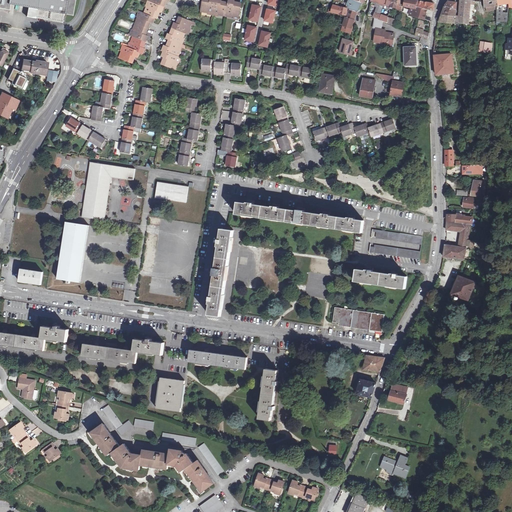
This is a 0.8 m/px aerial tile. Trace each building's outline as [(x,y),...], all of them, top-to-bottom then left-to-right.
[(0,0),(0,9),(5,11),(8,11),(9,5),(35,10),(34,19),(60,24),(62,15),(71,17),(74,0),(0,0)] [(154,0),(153,4),(166,9),(167,5),(168,1),(171,3),(172,0),(154,0)] [(240,19),(242,4),(235,3),(236,0),(234,0),(230,0),(229,5),(228,14),(233,15),(233,17),(234,17),(240,19)] [(397,11),(398,7),(399,0),(394,0),(392,7),(390,13),(396,15),(397,11)] [(406,0),(405,7),(405,8),(413,10),(417,11),(418,9),(419,2),(413,1),(409,0),(406,0)] [(468,25),(469,25),(469,10),(474,11),(474,1),(467,0),(461,0),(460,17),(459,24),(466,25),(468,25)] [(511,0),(485,0),(486,2),(486,8),(486,9),(488,9),(488,8),(496,6),(497,18),(497,24),(500,24),(507,24),(509,9),(511,9),(511,0)] [(209,13),(215,14),(217,2),(211,1),(211,2),(204,1),(201,13),(204,14),(209,15),(209,13)] [(222,3),(217,2),(215,14),(218,14),(220,15),(219,16),(227,18),(228,14),(229,5),(222,4),(222,3)] [(358,14),(362,4),(355,2),(354,2),(352,8),(351,9),(350,11),(357,13),(358,14)] [(419,2),(418,9),(428,11),(434,12),(435,4),(430,3),(419,2)] [(375,15),(381,17),(383,12),(385,5),(380,3),(375,15)] [(164,14),(166,9),(153,4),(152,4),(150,8),(149,8),(146,15),(158,20),(159,20),(161,16),(162,13),(164,14)] [(262,8),(255,6),(251,21),(260,23),(262,12),(262,8)] [(444,10),(442,14),(456,16),(457,16),(457,13),(458,13),(458,10),(457,10),(445,6),(444,10)] [(347,18),(349,14),(347,14),(347,11),(333,7),(331,14),(347,18)] [(417,11),(413,10),(412,18),(415,19),(421,20),(426,21),(428,11),(418,9),(417,11)] [(345,19),(343,28),(350,29),(353,22),(357,13),(350,11),(349,14),(347,18),(347,20),(345,19)] [(440,23),(459,24),(460,17),(459,17),(457,16),(456,16),(442,14),(440,22),(439,23),(440,23)] [(141,19),(138,26),(151,31),(153,28),(154,24),(156,24),(158,20),(146,15),(144,15),(142,20),(141,19)] [(175,24),(173,30),(187,35),(188,35),(190,30),(191,30),(194,24),(181,19),(179,22),(178,25),(175,24)] [(380,21),(376,19),(374,28),(377,29),(374,42),(383,44),(383,46),(392,48),(395,35),(386,33),(387,31),(382,30),(384,23),(382,22),(380,21)] [(350,29),(343,28),(342,29),(351,31),(355,23),(353,22),(350,29)] [(430,36),(429,35),(424,34),(424,32),(423,31),(425,24),(420,23),(418,31),(417,35),(417,36),(423,38),(425,39),(429,40),(430,36)] [(151,31),(138,26),(135,33),(137,34),(135,38),(135,39),(149,44),(150,39),(149,38),(150,35),(151,31)] [(258,28),(250,26),(247,41),(255,43),(258,32),(257,32),(258,28)] [(187,35),(173,30),(172,33),(171,36),(170,35),(168,41),(170,42),(180,46),(182,41),(185,42),(187,35)] [(270,48),(273,34),(265,32),(264,35),(261,47),(270,48)] [(149,44),(135,39),(133,46),(134,46),(132,51),(142,55),(146,56),(148,51),(146,50),(147,47),(149,44)] [(349,51),(353,52),(355,44),(344,41),(341,53),(348,55),(349,51)] [(180,46),(170,42),(169,46),(168,48),(165,47),(163,52),(165,53),(177,58),(179,53),(181,53),(183,47),(180,46)] [(140,60),(142,55),(132,51),(128,49),(126,55),(124,54),(122,61),(135,66),(136,63),(138,59),(140,60)] [(416,49),(405,49),(406,67),(418,66),(416,49)] [(3,50),(0,55),(0,65),(2,67),(9,53),(7,52),(3,50)] [(177,58),(165,53),(163,58),(165,59),(164,62),(163,66),(176,71),(179,64),(178,64),(180,59),(177,58)] [(445,56),(435,57),(435,59),(436,72),(437,76),(453,75),(453,79),(458,78),(458,74),(454,75),(453,65),(453,62),(452,62),(452,55),(450,55),(449,54),(445,55),(445,56)] [(254,60),(250,59),(248,69),(252,70),(261,71),(262,66),(263,62),(254,60)] [(214,61),(205,60),(203,70),(210,71),(212,72),(212,71),(216,71),(217,63),(217,61),(214,61)] [(39,62),(37,62),(37,64),(33,63),(24,62),(23,70),(24,70),(23,72),(24,74),(27,75),(32,76),(32,74),(46,77),(48,65),(40,63),(39,63),(39,62)] [(226,65),(217,63),(216,71),(215,74),(223,75),(225,75),(229,75),(230,65),(226,65)] [(234,66),(230,65),(229,75),(232,76),(234,77),(241,78),(242,67),(234,66)] [(266,67),(262,66),(261,71),(260,76),(264,77),(273,79),(275,69),(266,67)] [(292,67),(288,66),(288,71),(287,76),(290,77),(300,78),(302,69),(292,67)] [(28,79),(19,75),(20,72),(13,68),(7,81),(23,88),(28,79)] [(279,69),(275,69),(273,79),(277,79),(286,81),(287,76),(288,71),(279,69)] [(305,69),(302,69),(300,78),(304,79),(313,81),(315,71),(305,69)] [(337,79),(325,77),(322,93),(333,96),(337,79)] [(362,96),(374,98),(377,81),(365,79),(362,96)] [(104,90),(104,94),(114,96),(114,92),(116,82),(106,80),(104,90)] [(405,84),(394,82),(392,95),(398,96),(399,95),(403,96),(405,84)] [(142,99),(142,102),(147,103),(152,104),(152,100),(154,91),(144,89),(142,99)] [(6,96),(2,94),(0,98),(0,115),(10,121),(17,107),(16,106),(18,102),(6,96)] [(114,96),(104,94),(102,104),(101,108),(104,108),(111,109),(112,106),(114,96)] [(187,109),(187,113),(193,114),(197,115),(197,111),(199,101),(189,99),(187,109)] [(235,110),(234,114),(244,115),(245,112),(247,102),(237,100),(236,103),(235,110)] [(142,102),(137,101),(136,105),(135,114),(144,116),(146,107),(147,103),(142,102)] [(101,108),(95,106),(93,117),(92,120),(102,122),(103,118),(104,108),(101,108)] [(279,121),(280,125),(289,121),(288,118),(285,108),(275,112),(279,121)] [(144,116),(135,114),(134,118),(132,128),(135,128),(142,130),(144,120),(144,116)] [(197,115),(193,114),(193,118),(191,127),(201,128),(202,119),(203,116),(197,115)] [(233,123),(232,126),(237,127),(242,128),(242,124),(244,115),(234,114),(233,123)] [(77,122),(72,118),(67,127),(75,132),(78,134),(84,126),(81,124),(77,122)] [(289,121),(280,125),(283,134),(285,138),(288,137),(294,135),(293,131),(289,121)] [(385,124),(382,126),(385,135),(388,134),(398,131),(395,121),(391,122),(385,124)] [(336,126),(327,129),(330,138),(339,136),(343,134),(341,129),(340,125),(336,126)] [(349,127),(341,129),(343,134),(344,139),(353,136),(357,135),(355,130),(354,125),(350,126),(349,127)] [(359,129),(355,130),(357,135),(359,139),(362,138),(371,135),(369,130),(368,125),(359,129)] [(84,126),(78,134),(86,139),(89,141),(94,133),(91,131),(84,126)] [(232,126),(227,126),(225,135),(224,139),(234,141),(235,137),(237,127),(232,126)] [(373,129),(369,130),(371,135),(373,139),(376,138),(385,135),(382,126),(373,129)] [(125,130),(123,139),(133,141),(135,132),(135,128),(132,128),(126,127),(125,130)] [(201,128),(191,127),(190,130),(188,140),(193,141),(198,142),(200,132),(201,128)] [(324,131),(314,134),(317,143),(327,140),(330,138),(327,129),(324,131)] [(100,136),(94,133),(89,141),(101,149),(106,140),(100,136)] [(285,138),(278,140),(280,144),(283,153),(292,150),(289,140),(288,137),(285,138)] [(133,141),(123,139),(122,143),(121,153),(130,155),(132,145),(133,141)] [(188,140),(184,139),(183,143),(181,152),(191,154),(193,145),(193,141),(188,140)] [(234,141),(224,139),(223,148),(222,152),(229,153),(232,154),(232,150),(234,141)] [(191,154),(181,152),(181,153),(180,156),(179,166),(189,168),(190,158),(191,154)] [(232,154),(229,153),(228,157),(226,167),(236,168),(238,159),(238,155),(232,154)] [(454,154),(446,154),(446,166),(446,167),(454,167),(454,154)] [(82,216),(105,220),(111,176),(133,180),(135,168),(91,162),(84,206),(82,216)] [(470,167),(464,167),(464,175),(483,175),(483,167),(481,167),(470,167)] [(190,187),(158,181),(156,197),(187,203),(190,187)] [(483,197),(485,198),(484,181),(471,181),(472,196),(483,197)] [(248,202),(239,201),(237,213),(286,220),(322,225),(364,231),(366,220),(357,218),(357,215),(354,214),(350,213),(349,217),(331,215),(332,211),(328,210),(325,210),(324,213),(306,211),(306,207),(303,207),(299,206),(298,210),(281,207),(281,203),(278,203),(274,202),(273,206),(256,203),(256,200),(252,199),(249,198),(248,202)] [(475,200),(469,200),(469,201),(465,201),(464,208),(476,209),(477,206),(480,206),(480,201),(475,200)] [(464,224),(472,225),(473,225),(475,226),(475,223),(473,222),(474,218),(467,218),(459,216),(448,216),(448,222),(448,223),(453,223),(458,223),(464,224)] [(90,225),(67,222),(57,279),(81,282),(90,225)] [(453,223),(448,223),(448,231),(462,232),(461,239),(468,241),(472,225),(464,224),(458,223),(453,223)] [(209,314),(222,316),(235,230),(222,228),(221,234),(215,271),(210,306),(209,314)] [(377,229),(374,228),(374,230),(379,231),(378,237),(423,244),(424,236),(377,229)] [(468,241),(461,239),(460,246),(467,248),(468,246),(468,241)] [(376,247),(372,246),(371,252),(421,259),(422,251),(377,245),(376,247)] [(454,247),(447,246),(445,257),(453,258),(461,259),(463,259),(465,260),(467,248),(460,246),(459,248),(456,247),(454,247)] [(367,270),(358,269),(357,280),(407,288),(409,276),(399,275),(399,271),(396,271),(392,270),(392,274),(374,271),(375,268),(371,267),(367,266),(367,270)] [(44,273),(22,270),(20,283),(41,286),(44,273)] [(459,277),(454,295),(470,301),(476,283),(461,277),(459,277)] [(337,306),(335,321),(356,324),(384,328),(386,313),(350,308),(350,305),(346,305),(346,307),(337,306)] [(0,331),(0,344),(45,350),(47,339),(68,342),(70,329),(61,328),(61,325),(58,324),(55,324),(54,327),(45,326),(44,338),(37,337),(38,335),(36,335),(34,334),(34,336),(7,332),(7,330),(5,330),(3,330),(3,332),(0,331)] [(84,344),(83,356),(136,364),(138,351),(163,355),(165,342),(153,341),(153,337),(149,337),(146,336),(145,340),(136,338),(134,351),(128,350),(128,348),(127,347),(125,347),(124,349),(99,346),(99,344),(97,343),(95,343),(95,345),(84,344)] [(205,352),(191,350),(190,361),(211,364),(211,366),(215,366),(215,365),(229,367),(229,369),(236,370),(237,368),(247,369),(249,358),(234,356),(234,353),(232,353),(230,353),(230,355),(209,352),(209,350),(207,350),(205,349),(205,352)] [(365,371),(381,373),(386,359),(368,356),(365,371)] [(260,418),(272,420),(273,409),(275,409),(275,407),(276,405),(274,405),(277,385),(279,385),(279,383),(279,381),(277,381),(279,370),(268,368),(260,418)] [(186,381),(174,379),(162,377),(158,408),(182,412),(186,381)] [(19,388),(24,389),(27,389),(25,397),(34,399),(35,390),(37,380),(28,379),(21,378),(21,381),(19,388)] [(47,380),(45,385),(53,388),(54,382),(47,380)] [(358,394),(373,399),(373,397),(377,385),(363,381),(358,394)] [(409,385),(394,384),(391,400),(407,404),(411,387),(409,385)] [(71,406),(72,402),(70,402),(70,398),(72,398),(74,399),(74,395),(74,393),(61,390),(60,396),(63,397),(61,404),(71,406)] [(71,414),(70,414),(68,414),(69,409),(70,410),(71,406),(61,404),(59,404),(58,404),(57,411),(58,411),(57,417),(59,418),(68,420),(70,420),(70,417),(71,414)] [(110,407),(105,411),(117,429),(123,425),(110,407)] [(155,423),(137,420),(136,427),(154,430),(155,423)] [(131,422),(119,430),(122,436),(134,427),(131,422)] [(28,434),(26,431),(25,432),(23,429),(24,428),(25,427),(24,425),(22,423),(11,430),(14,435),(17,434),(21,440),(28,434)] [(110,456),(114,453),(122,447),(106,425),(93,433),(101,443),(110,456)] [(198,438),(165,433),(164,440),(196,445),(198,438)] [(28,434),(21,440),(26,446),(23,448),(27,452),(38,445),(36,443),(34,440),(33,441),(32,442),(29,439),(31,438),(28,434)] [(225,470),(206,443),(201,447),(220,474),(225,470)] [(53,448),(54,447),(52,444),(44,450),(48,456),(47,457),(50,462),(53,460),(61,455),(61,454),(59,451),(58,449),(57,450),(56,451),(53,448)] [(141,470),(142,465),(143,455),(133,454),(126,445),(122,447),(114,453),(121,463),(124,468),(141,470)] [(188,468),(196,462),(189,453),(188,454),(187,452),(184,452),(185,450),(173,449),(172,454),(171,463),(179,464),(181,467),(184,471),(188,468)] [(171,463),(172,454),(144,450),(143,455),(142,465),(157,467),(170,469),(171,463)] [(396,463),(396,462),(387,458),(381,467),(388,471),(388,472),(391,474),(393,471),(396,472),(395,474),(406,480),(411,469),(406,466),(409,459),(402,457),(399,464),(396,463)] [(196,462),(188,468),(196,479),(204,491),(216,482),(200,459),(196,462)] [(273,480),(269,478),(268,480),(264,478),(265,477),(265,476),(264,475),(260,474),(256,486),(261,488),(262,486),(269,489),(273,480)] [(280,481),(280,482),(279,484),(276,482),(276,481),(273,480),(269,489),(277,491),(276,493),(281,495),(286,483),(283,481),(280,481)] [(307,486),(303,485),(303,487),(299,485),(299,484),(300,482),(298,481),(295,480),(290,493),(295,495),(296,493),(304,495),(307,486)] [(315,487),(314,489),(314,490),(310,489),(310,488),(307,486),(304,495),(311,498),(310,500),(315,502),(320,489),(317,488),(315,487)] [(216,511),(225,506),(217,495),(201,506),(205,511),(216,511)] [(357,495),(349,511),(364,511),(369,500),(357,495)]
